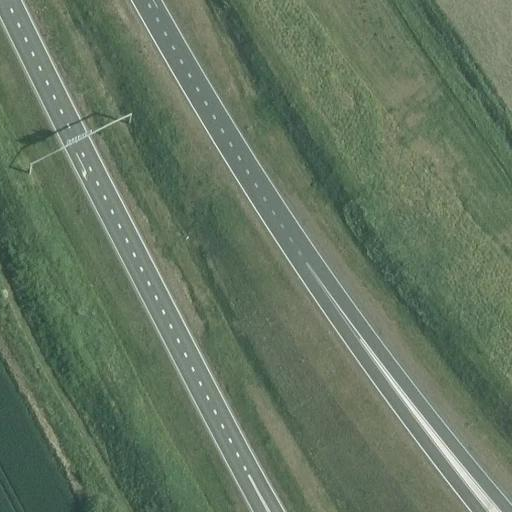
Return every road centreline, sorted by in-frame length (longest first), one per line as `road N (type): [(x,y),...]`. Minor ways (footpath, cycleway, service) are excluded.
road 1 (trunk): [(7,0),(248,477)]
road 2 (trunk): [(508,511),(306,265)]
road 3 (trunk): [(306,265),(142,0)]
road 4 (trunk): [(476,511),(401,414),(306,265)]
